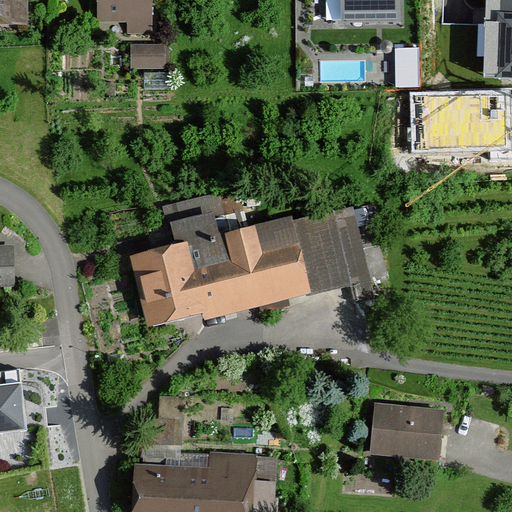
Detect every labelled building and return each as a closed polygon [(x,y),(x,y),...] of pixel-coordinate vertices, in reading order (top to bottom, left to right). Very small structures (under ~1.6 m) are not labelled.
[(0,0),(0,29),(26,30),(26,0),(0,0)] [(92,0),(93,29),(149,28),(148,0),(92,0)] [(397,0),(330,0),(331,23),(398,22),(397,0)] [(511,0),(487,0),(484,75),(511,75),(511,0)] [(131,41),(132,66),(168,66),(167,41),(131,41)] [(396,86),(416,86),(416,52),(397,52),(396,86)] [(505,96),(416,98),(417,148),(506,146),(505,96)] [(219,235),(141,256),(156,334),(323,295),(385,284),(370,211),(303,216),(219,235)] [(0,282),(13,282),(12,250),(0,250),(0,282)] [(20,385),(0,387),(0,436),(25,434),(20,385)] [(369,458),(438,466),(443,417),(375,409),(369,458)] [(144,511),(287,511),(290,478),(268,477),(269,464),(148,458),(144,511)]
